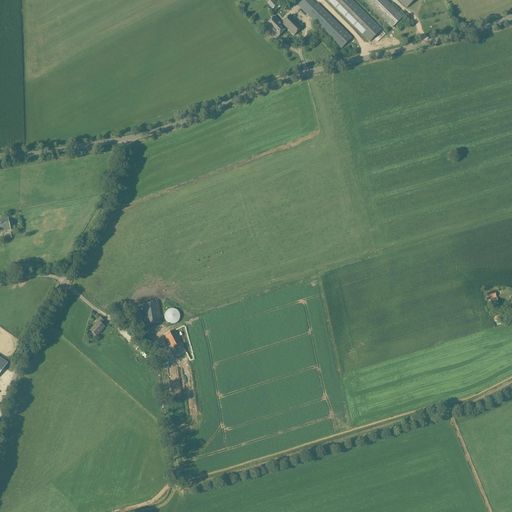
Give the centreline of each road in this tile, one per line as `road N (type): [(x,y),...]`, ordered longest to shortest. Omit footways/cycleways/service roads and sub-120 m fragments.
road 1 (tertiary): [(129,138),(278,81),(511,16)]
road 2 (track): [(114,511),(156,498),(169,484),(192,487),(449,411)]
road 3 (track): [(192,314),(511,217)]
road 4 (unclassified): [(0,427),(16,369),(113,191),(129,138)]
road 5 (tertiary): [(0,159),(129,138)]
